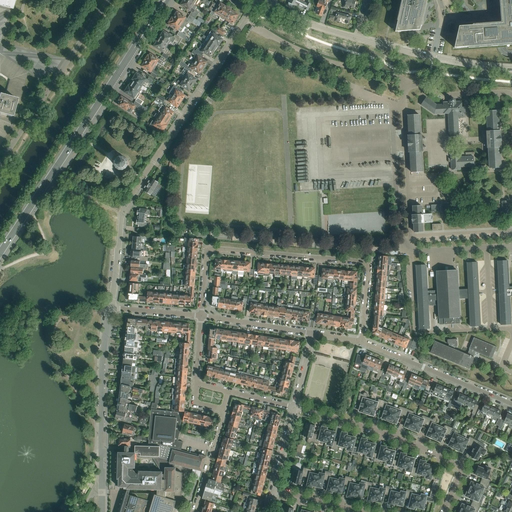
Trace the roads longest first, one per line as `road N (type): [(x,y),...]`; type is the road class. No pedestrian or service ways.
road 1 (residential): [(111,308),(129,199),(258,0)]
road 2 (residential): [(363,342),(365,262),(211,250),(201,317)]
road 3 (secondary): [(0,253),(157,10)]
road 4 (residential): [(448,511),(461,467),(392,436),(294,409)]
road 5 (residential): [(100,511),(111,308)]
road 6 (residential): [(511,403),(363,342)]
road 7 (residential): [(511,69),(359,39)]
